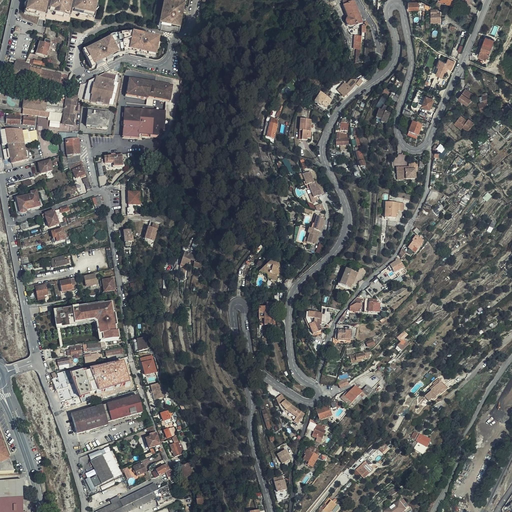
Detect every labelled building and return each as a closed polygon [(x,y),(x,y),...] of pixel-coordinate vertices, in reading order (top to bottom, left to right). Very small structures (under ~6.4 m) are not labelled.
[(27,15),(38,18),(46,19),(47,13),(70,18),(71,14),(94,19),(96,11),(98,10),(97,8),(98,3),(85,0),(76,0),(76,2),(68,0),(52,0),(52,3),(39,0),(29,0),(27,11),(28,12),(27,15)] [(180,27),(186,0),(169,0),(165,16),(165,19),(163,19),(162,25),(161,28),(170,30),(170,28),(175,29),(176,26),(180,27)] [(354,1),(353,0),(348,0),(343,2),(344,6),(349,20),(348,20),(347,21),(347,22),(347,23),(347,24),(347,25),(348,25),(349,26),(351,26),(352,25),(353,25),(354,25),(355,24),(356,24),(357,26),(362,23),(359,16),(358,16),(355,9),(357,9),(355,3),(354,1)] [(349,20),(344,6),(343,7),(347,19),(346,19),(345,20),(345,23),(345,24),(346,26),(347,27),(348,27),(350,28),(355,26),(357,26),(356,24),(355,24),(354,25),(353,25),(352,25),(351,26),(349,26),(348,25),(347,25),(347,24),(347,23),(347,22),(347,21),(348,20),(349,20)] [(432,22),(440,21),(441,12),(439,12),(439,10),(437,8),(432,8),(432,13),(426,13),(427,19),(432,19),(432,22)] [(230,24),(234,18),(236,17),(232,14),(229,17),(226,15),(223,18),(230,24)] [(151,56),(155,57),(159,37),(140,32),(139,35),(133,33),(131,33),(128,33),(115,34),(110,36),(104,40),(96,44),(95,42),(85,48),(88,54),(86,55),(94,71),(122,56),(121,55),(132,52),(138,53),(138,55),(138,56),(151,59),(151,58),(151,56)] [(480,46),(490,50),(493,41),(484,37),(480,46)] [(46,57),(49,47),(54,49),(56,44),(45,40),(44,43),(40,42),(36,54),(46,57)] [(488,56),(490,50),(480,46),(478,52),(488,56)] [(449,67),(452,69),(456,61),(450,58),(447,63),(447,62),(445,65),(449,67)] [(58,73),(58,72),(29,66),(23,65),(23,64),(10,60),(10,62),(15,63),(12,77),(27,80),(59,87),(59,86),(65,87),(67,76),(58,73)] [(445,65),(447,62),(443,61),(440,68),(437,75),(443,78),(446,72),(449,67),(445,65)] [(96,104),(109,106),(115,76),(106,74),(105,77),(102,76),(88,83),(84,101),(96,104)] [(119,77),(115,76),(109,106),(114,107),(119,77)] [(169,101),(172,86),(129,79),(127,96),(169,101)] [(353,89),(356,85),(359,81),(354,79),(351,81),(348,80),(342,85),(343,86),(346,89),(349,86),(353,89)] [(81,84),(79,84),(76,96),(76,98),(84,101),(88,83),(86,84),(84,84),(81,84)] [(345,97),(353,89),(349,86),(346,89),(343,86),(337,92),(341,94),(345,97)] [(473,95),(463,89),(457,99),(465,105),(473,95)] [(392,101),(397,104),(398,100),(395,98),(385,90),(382,94),(388,99),(381,110),(379,110),(376,118),(382,121),(381,123),(386,124),(390,114),(387,113),(388,109),(388,108),(392,101)] [(331,100),(327,98),(324,95),(320,93),(314,102),(321,106),(322,105),(326,108),(331,100)] [(484,93),(479,94),(482,102),(477,104),(479,111),(484,109),(483,108),(489,106),(484,93)] [(65,102),(66,95),(65,95),(61,95),(60,101),(49,100),(48,108),(41,108),(42,101),(24,98),(23,109),(36,111),(35,116),(40,117),(48,118),(49,112),(61,114),(61,122),(62,122),(62,124),(74,125),(75,115),(74,114),(75,107),(76,107),(76,104),(65,102)] [(76,96),(66,95),(65,102),(76,104),(76,98),(76,96)] [(430,108),(434,99),(426,95),(422,105),(430,108)] [(48,108),(49,100),(45,99),(42,98),(42,101),(41,108),(48,108)] [(175,118),(177,104),(166,102),(165,111),(125,109),(124,110),(175,118)] [(496,116),(500,119),(505,115),(505,116),(511,109),(506,104),(500,110),(500,111),(496,115),(496,116)] [(412,111),(405,106),(405,107),(402,114),(403,115),(409,117),(412,111)] [(175,118),(124,110),(123,126),(161,132),(164,129),(172,130),(174,124),(175,118)] [(418,116),(424,119),(427,113),(421,111),(418,116)] [(48,120),(61,122),(61,114),(49,112),(48,118),(48,120)] [(107,130),(109,115),(88,112),(86,126),(107,130)] [(21,114),(15,113),(15,117),(7,116),(6,124),(20,125),(21,118),(21,114)] [(22,114),(21,114),(21,118),(23,118),(23,125),(34,126),(35,119),(35,116),(22,114)] [(467,131),(473,123),(466,119),(465,120),(459,115),(453,124),(459,129),(461,127),(467,131)] [(267,137),(274,139),(277,125),(278,121),(277,120),(275,120),(275,119),(271,118),(267,137)] [(348,133),(349,133),(348,131),(349,127),(349,123),(347,123),(347,120),(343,119),(341,123),(341,124),(341,129),(343,130),(345,131),(347,131),(348,133)] [(301,120),(299,132),(302,132),(302,140),(307,141),(308,139),(310,139),(311,132),(310,132),(311,121),(301,120)] [(413,122),(411,126),(410,128),(409,133),(418,136),(420,131),(423,133),(425,127),(413,122)] [(161,132),(123,126),(123,137),(135,138),(138,138),(139,134),(158,136),(161,132)] [(28,133),(0,132),(0,144),(0,145),(8,145),(23,144),(28,144),(28,133)] [(348,144),(347,135),(345,135),(345,134),(343,134),(343,133),(337,134),(336,140),(336,146),(348,144)] [(78,135),(67,136),(65,136),(65,138),(65,141),(60,141),(61,156),(62,172),(68,168),(80,162),(80,155),(78,135)] [(23,144),(8,145),(11,164),(26,160),(23,144)] [(442,159),(449,150),(442,144),(435,153),(442,159)] [(115,154),(111,155),(111,156),(104,157),(105,164),(112,163),(114,163),(114,168),(123,167),(122,154),(115,154)] [(135,165),(143,159),(142,156),(134,161),(135,165)] [(52,171),(50,161),(38,164),(41,174),(52,171)] [(82,162),(80,162),(68,168),(70,173),(73,171),(76,179),(80,177),(85,174),(81,167),(83,167),(82,162)] [(33,176),(31,166),(20,169),(23,178),(33,176)] [(410,167),(396,169),(397,178),(406,177),(406,180),(417,179),(415,167),(410,167)] [(310,172),(305,174),(303,175),(304,179),(305,181),(307,185),(308,184),(310,189),(312,193),(314,198),(317,197),(321,195),(316,181),(314,182),(310,172)] [(139,191),(127,192),(128,209),(127,209),(127,216),(134,216),(133,205),(133,203),(140,202),(139,191)] [(15,209),(39,202),(36,192),(30,193),(31,195),(13,200),(15,209)] [(318,200),(317,197),(314,198),(312,193),(309,194),(312,202),(318,200)] [(40,207),(39,202),(15,209),(17,215),(26,213),(26,211),(40,207)] [(399,206),(393,203),(385,203),(385,218),(396,218),(396,215),(396,211),(398,211),(400,211),(400,208),(399,206)] [(404,203),(393,203),(399,206),(400,208),(400,211),(403,211),(404,203)] [(58,225),(54,211),(45,215),(46,217),(45,218),(49,228),(58,225)] [(325,218),(319,216),(317,215),(316,219),(314,224),(313,229),(311,229),(309,234),(308,239),(307,243),(312,245),(314,245),(319,231),(320,232),(325,218)] [(150,222),(145,239),(155,242),(160,225),(150,222)] [(65,240),(62,230),(51,233),(54,243),(65,240)] [(414,253),(423,242),(415,236),(411,241),(412,241),(407,248),(414,253)] [(311,248),(312,245),(307,243),(308,239),(305,238),(303,243),(309,245),(309,247),(311,248)] [(107,255),(106,249),(91,252),(93,258),(107,255)] [(86,252),(86,251),(82,252),(82,253),(79,254),(81,261),(90,259),(88,252),(86,252)] [(180,266),(180,267),(184,268),(184,266),(189,267),(191,260),(194,261),(196,257),(193,256),(193,253),(191,252),(190,255),(185,254),(181,265),(180,266)] [(54,263),(52,263),(53,268),(69,264),(68,259),(65,260),(64,256),(53,259),(54,263)] [(404,267),(400,261),(398,259),(395,260),(396,261),(390,265),(390,266),(394,270),(394,271),(400,270),(402,272),(406,270),(404,267)] [(282,274),(284,270),(280,269),(279,264),(270,262),(268,266),(266,265),(266,269),(263,268),(262,274),(267,276),(268,279),(273,281),(275,282),(274,286),(276,287),(277,282),(276,282),(278,277),(279,278),(280,273),(282,274)] [(354,279),(355,279),(357,274),(346,269),(340,285),(350,289),(351,285),(354,279)] [(97,287),(94,275),(84,277),(86,287),(92,286),(93,287),(97,287)] [(403,281),(400,277),(392,281),(395,286),(403,281)] [(114,291),(113,279),(109,280),(109,278),(101,279),(101,281),(102,281),(104,292),(114,291)] [(70,280),(60,283),(62,292),(68,291),(68,292),(76,290),(74,280),(70,280)] [(45,283),(26,287),(27,292),(35,288),(45,286),(45,283)] [(45,286),(35,288),(38,301),(42,300),(44,300),(44,296),(47,295),(45,286)] [(372,296),(375,294),(369,287),(367,291),(372,296)] [(363,299),(357,297),(350,305),(350,311),(360,312),(361,301),(363,301),(363,299)] [(379,313),(379,305),(376,305),(377,303),(369,303),(369,299),(365,299),(364,312),(368,312),(368,313),(379,313)] [(274,313),(273,313),(271,313),(271,309),(273,309),(275,309),(275,303),(267,303),(267,307),(259,307),(259,318),(264,318),(264,320),(264,326),(274,326),(274,313)] [(112,304),(63,310),(63,313),(60,313),(60,319),(55,320),(56,327),(61,326),(62,328),(75,326),(75,324),(94,321),(97,323),(98,332),(99,336),(102,335),(103,342),(118,341),(112,304)] [(54,311),(55,320),(60,319),(60,313),(63,313),(63,310),(54,311)] [(309,316),(309,312),(306,312),(305,320),(306,323),(308,329),(310,328),(309,325),(314,323),(314,319),(309,318),(309,316)] [(319,322),(321,322),(321,314),(310,312),(309,312),(309,316),(309,318),(314,319),(314,323),(309,325),(310,328),(313,334),(321,331),(318,325),(319,322)] [(382,323),(390,317),(387,314),(380,320),(382,323)] [(75,324),(75,326),(93,324),(95,325),(96,332),(98,332),(97,323),(94,321),(75,324)] [(350,340),(351,331),(336,330),(335,339),(350,340)] [(407,335),(403,330),(396,337),(399,340),(400,339),(402,341),(397,345),(402,350),(408,344),(403,339),(407,335)] [(101,351),(100,343),(89,344),(83,345),(84,351),(89,351),(89,352),(93,351),(93,352),(97,352),(97,351),(101,351)] [(82,354),(80,345),(70,346),(70,350),(71,356),(82,354)] [(393,352),(388,347),(385,351),(390,356),(393,352)] [(364,353),(350,356),(352,363),(357,362),(357,361),(356,356),(364,355),(364,353)] [(95,362),(96,363),(99,363),(98,354),(91,355),(91,357),(84,358),(85,363),(95,362)] [(152,361),(150,356),(145,357),(146,363),(143,364),(147,375),(153,373),(158,371),(154,360),(152,361)] [(101,394),(106,393),(119,390),(131,387),(131,386),(126,362),(68,375),(71,388),(69,389),(71,395),(72,395),(73,399),(101,394)] [(369,395),(373,391),(372,390),(380,381),(375,376),(367,380),(365,384),(367,386),(362,392),(355,386),(348,394),(347,392),(340,399),(348,407),(352,403),(354,405),(361,398),(363,400),(366,397),(366,396),(368,394),(369,395)] [(430,389),(431,390),(440,382),(445,388),(440,392),(440,393),(441,394),(448,388),(439,378),(433,383),(434,385),(430,389)] [(346,380),(338,383),(341,389),(348,384),(346,380)] [(440,382),(431,390),(431,391),(425,396),(429,401),(433,398),(433,399),(440,393),(440,392),(445,388),(440,382)] [(160,383),(150,386),(152,391),(153,394),(152,394),(154,400),(158,399),(157,398),(162,396),(162,394),(164,394),(162,386),(161,386),(160,383)] [(286,410),(291,414),(297,417),(295,420),(294,422),(298,424),(300,420),(304,414),(291,405),(286,401),(285,399),(282,395),(276,399),(279,405),(281,405),(282,406),(284,409),(286,410)] [(107,423),(142,413),(137,397),(71,416),(76,434),(107,426),(107,423)] [(331,416),(328,407),(316,411),(313,412),(314,416),(318,415),(320,420),(331,416)] [(169,411),(161,414),(163,421),(162,422),(163,426),(165,426),(167,424),(169,424),(173,422),(169,411)] [(316,428),(315,430),(317,431),(316,433),(315,435),(318,436),(317,436),(322,438),(326,431),(324,430),(324,429),(317,425),(316,428)] [(158,441),(153,427),(146,429),(148,435),(150,435),(151,438),(146,440),(149,449),(159,445),(158,441)] [(427,447),(431,441),(419,434),(416,440),(418,442),(414,449),(418,452),(423,445),(427,447)] [(0,473),(14,474),(0,438),(0,473)] [(181,450),(178,443),(174,444),(172,439),(169,441),(175,457),(184,454),(182,449),(181,450)] [(310,451),(308,449),(307,451),(306,453),(304,454),(306,455),(303,460),(307,462),(309,463),(307,465),(312,468),(318,457),(317,456),(320,451),(318,450),(312,447),(310,451)] [(288,455),(285,450),(277,455),(282,464),(290,460),(288,455)] [(121,475),(110,452),(90,462),(97,476),(91,479),(95,488),(121,475)] [(192,459),(187,461),(188,464),(180,467),(184,478),(194,474),(193,469),(195,468),(192,459)] [(141,463),(140,462),(132,466),(137,477),(146,472),(142,463),(141,463)] [(356,470),(362,477),(364,479),(373,470),(366,462),(356,470)] [(162,464),(156,468),(150,471),(152,474),(154,479),(159,476),(156,471),(163,467),(162,464)] [(167,465),(166,465),(163,467),(156,471),(159,476),(166,473),(168,479),(173,477),(171,469),(170,470),(167,465)] [(310,488),(317,479),(314,476),(312,475),(309,479),(305,485),(304,486),(306,488),(308,486),(310,488)] [(273,480),(277,493),(286,490),(285,485),(284,481),(283,481),(282,477),(279,477),(279,479),(273,480)] [(22,511),(23,511),(22,494),(22,481),(0,480),(0,511),(22,511)] [(130,490),(110,501),(112,506),(151,486),(148,480),(130,490)] [(151,486),(112,506),(99,511),(113,511),(157,490),(155,484),(151,486)] [(167,486),(160,489),(161,491),(155,494),(157,499),(160,506),(173,501),(167,486)] [(160,489),(157,490),(113,511),(129,511),(157,499),(155,494),(161,491),(160,489)] [(286,490),(277,493),(278,500),(288,497),(286,490)] [(207,499),(207,494),(205,494),(205,492),(197,494),(198,499),(196,499),(197,506),(207,504),(206,499),(207,499)] [(324,511),(336,511),(340,508),(332,501),(323,511),(324,511)] [(409,507),(406,503),(403,505),(400,501),(385,511),(402,511),(405,510),(409,507)] [(172,511),(179,510),(179,502),(174,504),(169,506),(170,511),(172,511)]
